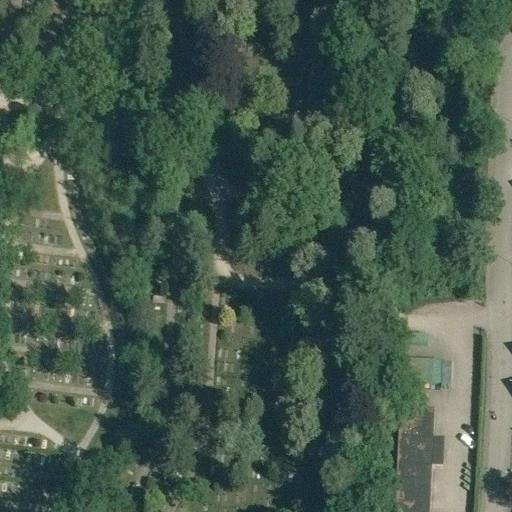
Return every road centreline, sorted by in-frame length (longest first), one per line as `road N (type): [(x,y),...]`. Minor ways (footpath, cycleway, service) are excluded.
road 1 (residential): [(502,316),(511,0)]
road 2 (residential): [(496,511),(502,316)]
